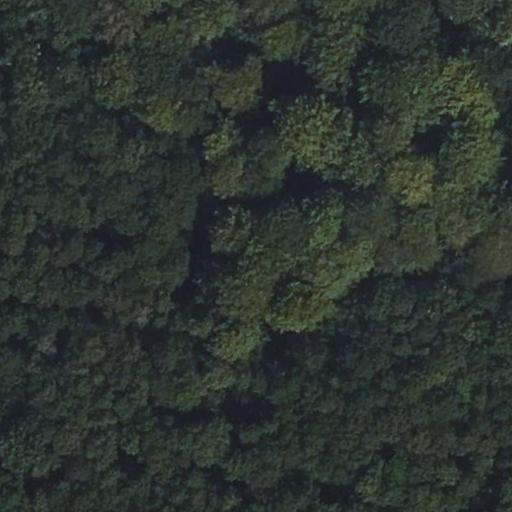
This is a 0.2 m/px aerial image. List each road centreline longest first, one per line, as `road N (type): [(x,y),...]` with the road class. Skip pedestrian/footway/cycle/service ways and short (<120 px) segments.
road 1 (track): [(0,65),(429,33),(511,19)]
road 2 (track): [(511,227),(416,0)]
